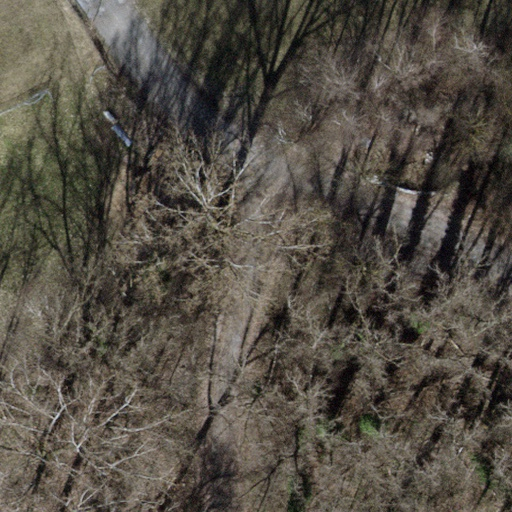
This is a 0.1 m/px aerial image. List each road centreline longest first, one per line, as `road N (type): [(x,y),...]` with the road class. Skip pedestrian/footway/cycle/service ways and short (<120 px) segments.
road 1 (track): [(101,0),(123,46),(361,265),(511,313)]
road 2 (track): [(211,511),(200,454),(262,171)]
